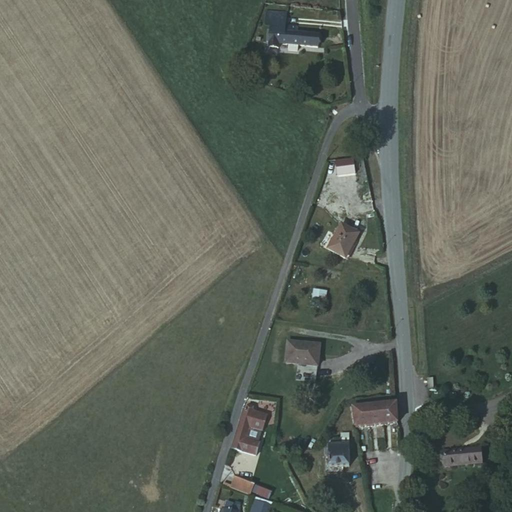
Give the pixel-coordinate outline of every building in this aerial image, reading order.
[(281,10),(264,8),(261,23),(271,24),(280,25),(281,10)] [(280,25),(271,24),(269,47),(280,47),(280,42),(286,42),(295,44),(315,46),(316,33),(290,31),(290,25),(280,25)] [(340,227),(324,251),(340,262),(355,238),(340,227)] [(321,345),(287,341),(285,361),(319,365),(321,345)] [(352,429),(397,425),(395,405),(350,409),(352,429)] [(230,450),(254,459),(258,444),(244,439),(247,428),(262,433),(266,418),(244,410),(230,450)] [(340,416),(337,421),(342,424),(345,420),(340,416)] [(333,439),(326,439),(325,468),(347,468),(347,446),(333,446),(333,439)] [(445,456),(448,472),(484,468),(482,451),(445,456)] [(367,460),(362,461),(365,474),(371,473),(367,460)] [(232,479),(228,490),(249,498),(252,487),(232,479)] [(254,501),(249,511),(263,511),(266,505),(254,501)]
